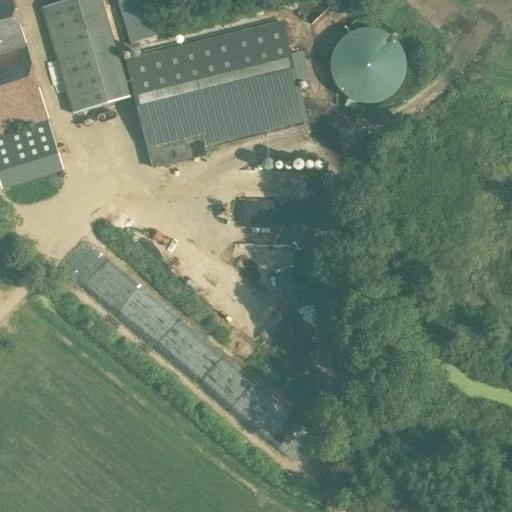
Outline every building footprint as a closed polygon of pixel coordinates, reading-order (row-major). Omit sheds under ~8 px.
[(0,0),(0,134),(48,120),(10,0),(0,0)] [(69,0),(41,9),(73,115),(129,98),(99,0),(69,0)] [(121,0),(135,43),(158,36),(147,0),(121,0)] [(125,60),(149,161),(307,121),(282,21),(125,60)] [(341,42),(335,52),(333,62),(333,73),(336,83),(343,92),(351,98),(361,102),(371,104),(382,102),(391,97),(399,90),(405,81),(408,70),(407,60),(404,49),(398,41),(389,34),(380,30),(369,28),(358,30),(349,35),(341,42)] [(0,137),(0,186),(1,190),(63,171),(48,122),(0,137)] [(334,197),(334,173),(259,171),(259,197),(251,197),(250,222),(284,222),(284,196),(334,197)] [(270,273),(274,256),(245,248),(241,265),(270,273)] [(158,317),(165,311),(112,258),(88,282),(131,326),(149,308),(158,317)] [(289,338),(292,346),(288,348),(294,363),(312,356),(304,333),(289,338)]
